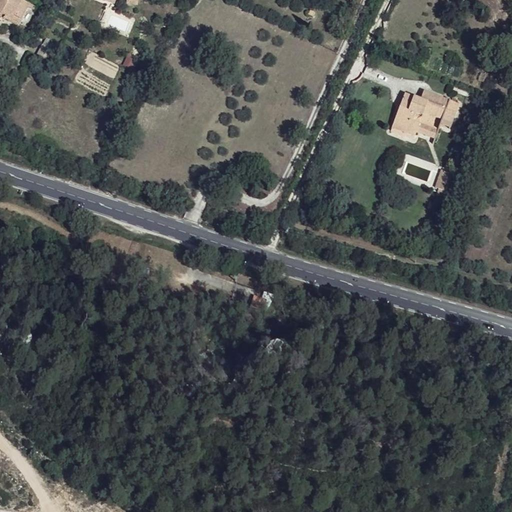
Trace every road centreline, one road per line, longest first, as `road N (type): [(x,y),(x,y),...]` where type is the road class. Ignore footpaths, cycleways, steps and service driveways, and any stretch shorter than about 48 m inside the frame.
road 1 (primary): [(511,328),(0,172)]
road 2 (track): [(387,0),(265,258)]
